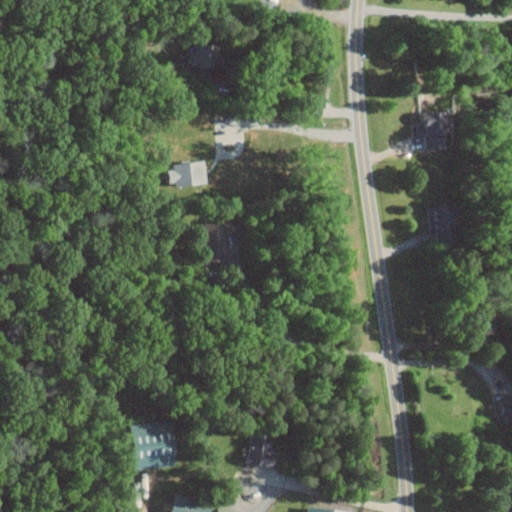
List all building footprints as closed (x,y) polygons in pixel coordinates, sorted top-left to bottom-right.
[(207,70),(211,48),(188,44),(187,53),(181,52),(179,65),(207,70)] [(161,166),(164,187),(204,181),(201,160),(161,166)] [(237,236),(237,220),(203,220),(203,260),(221,260),(221,236),(237,236)] [(119,425),(125,470),(166,464),(159,419),(119,425)] [(265,465),(268,435),(246,433),(244,463),(265,465)] [(199,511),(202,503),(162,492),(156,511),(199,511)] [(231,511),(232,511),(204,503),(202,511),(231,511)]
